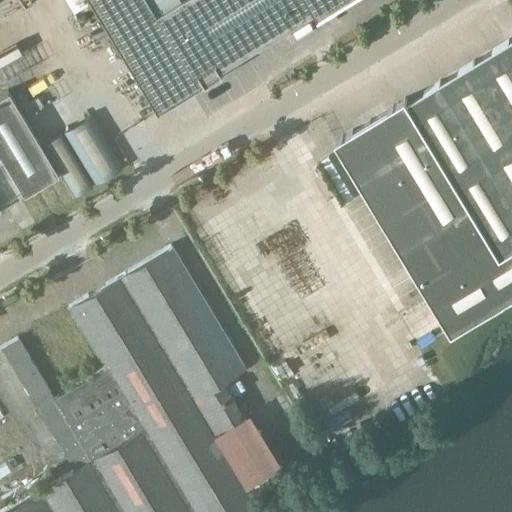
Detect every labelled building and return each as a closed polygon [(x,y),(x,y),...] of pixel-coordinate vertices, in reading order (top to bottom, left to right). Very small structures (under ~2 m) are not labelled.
[(150,0),(92,0),(159,110),(201,84),(197,78),(202,75),(206,82),(216,76),(214,72),(221,68),(219,65),(315,6),(311,0),(176,0),(157,11),(150,0)] [(311,0),(315,6),(319,13),(340,0),(311,0)] [(405,97),(334,140),(452,332),(511,295),(511,36),(407,101),(405,97)] [(0,93),(0,155),(22,192),(57,171),(7,89),(0,93)] [(17,335),(1,345),(74,467),(0,511),(249,511),(261,505),(255,495),(272,485),(266,475),(249,486),(215,430),(241,414),(220,380),(244,365),(170,243),(68,305),(105,366),(54,397),(17,335)]
